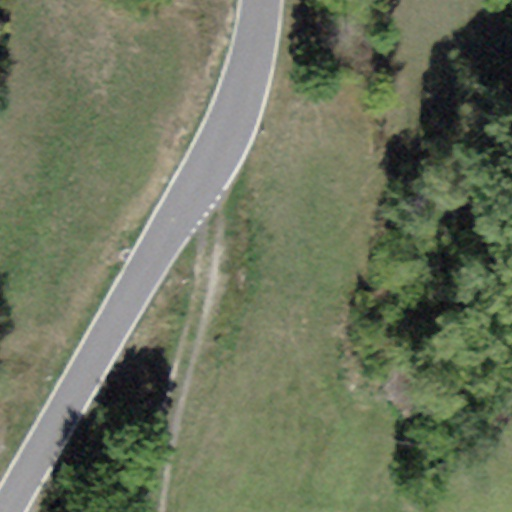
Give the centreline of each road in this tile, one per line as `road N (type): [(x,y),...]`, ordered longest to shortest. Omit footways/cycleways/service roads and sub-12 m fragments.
road 1 (tertiary): [(260,0),(251,60),(214,155),(5,511)]
road 2 (track): [(198,184),(210,225),(208,272),(152,511)]
